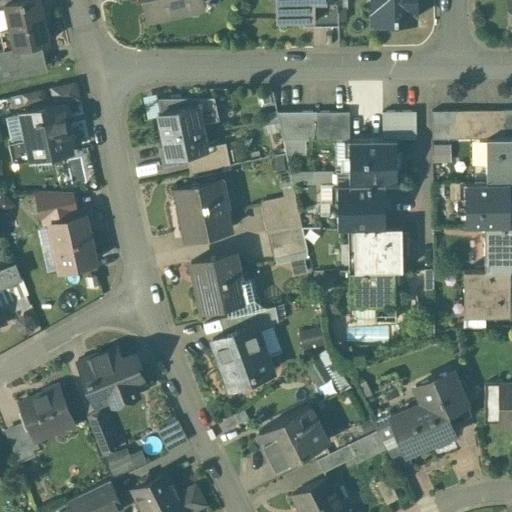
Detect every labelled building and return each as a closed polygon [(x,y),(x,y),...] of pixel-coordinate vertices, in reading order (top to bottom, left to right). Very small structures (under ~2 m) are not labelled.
[(12,0),(4,2),(4,3),(5,3),(11,31),(17,30),(20,44),(13,46),(14,47),(37,42),(48,40),(47,38),(46,39),(37,0),(12,0)] [(143,0),(147,16),(169,11),(168,6),(183,2),(193,8),(198,0),(143,0)] [(274,0),(275,20),(311,19),(313,19),(313,1),(325,1),(325,0),(274,0)] [(325,0),(325,1),(313,1),(313,19),(311,19),(311,25),(337,25),(337,0),(325,0)] [(413,0),(371,0),(371,13),(393,13),(393,18),(396,18),(413,18),(413,0)] [(37,42),(14,47),(13,46),(0,48),(0,76),(42,67),(37,42)] [(17,93),(0,96),(0,110),(20,106),(17,93)] [(60,101),(20,110),(20,112),(21,111),(27,137),(26,137),(30,157),(30,158),(70,149),(66,131),(65,131),(59,103),(60,103),(60,101)] [(196,104),(159,111),(166,143),(169,143),(172,154),(205,147),(196,104)] [(503,109),(479,110),(479,137),(485,137),(503,137),(503,109)] [(511,109),(503,109),(503,137),(511,136),(511,109)] [(415,110),(382,110),(382,111),(381,111),(382,138),(395,138),(415,138),(415,110)] [(455,110),(431,110),(431,138),(455,138),(455,110)] [(479,110),(455,110),(455,138),(479,137),(479,110)] [(315,111),(276,111),(282,139),(315,139),(315,111)] [(348,111),(315,111),(315,139),(349,139),(348,111)] [(511,136),(503,137),(485,137),(486,181),(508,181),(511,181),(511,136)] [(26,137),(7,142),(13,166),(18,165),(17,160),(30,157),(26,137)] [(382,138),(350,139),(350,155),(348,155),(348,183),(384,183),(396,182),(395,138),(382,138)] [(226,149),(189,157),(192,172),(229,164),(226,149)] [(218,179),(175,188),(185,237),(230,227),(225,208),(224,208),(218,179)] [(486,181),(464,182),(464,226),(483,225),(508,225),(508,181),(486,181)] [(348,183),(336,183),(336,227),(353,227),(385,226),(384,183),(348,183)] [(71,190),(35,190),(41,215),(43,223),(48,221),(76,215),(74,208),(75,208),(71,190)] [(295,198),(261,205),(267,232),(300,225),(295,198)] [(76,215),(48,221),(59,268),(95,260),(84,213),(76,215)] [(511,224),(508,225),(483,225),(484,269),(509,269),(511,269),(511,224)] [(300,225),(267,232),(273,258),(306,251),(300,225)] [(385,226),(353,227),(353,254),(358,254),(358,269),(353,269),(353,271),(393,270),(401,270),(401,226),(385,226)] [(234,252),(193,261),(198,287),(196,288),(201,309),(240,300),(237,285),(241,284),(234,252)] [(14,260),(0,265),(0,283),(20,276),(14,260)] [(484,269),(463,270),(463,310),(481,310),(481,315),(509,315),(509,269),(484,269)] [(353,271),(349,271),(349,304),(392,304),(392,317),(394,317),(393,270),(353,271)] [(253,298),(260,297),(256,275),(249,276),(253,298)] [(274,306),(232,315),(237,329),(254,323),(256,329),(278,321),(274,306)] [(237,329),(212,339),(229,386),(271,370),(256,329),(254,323),(237,329)] [(115,346),(89,357),(88,354),(87,354),(88,357),(80,360),(79,357),(78,357),(80,360),(78,361),(96,407),(111,401),(112,401),(114,401),(108,388),(128,380),(125,372),(120,358),(115,346)] [(131,353),(120,358),(125,372),(137,368),(131,353)] [(450,369),(415,383),(423,402),(390,416),(401,441),(405,451),(406,450),(433,439),(437,447),(451,441),(447,433),(453,431),(449,422),(438,395),(436,396),(434,390),(456,381),(450,369)] [(456,381),(434,390),(436,396),(438,395),(449,422),(470,413),(464,378),(456,381)] [(511,381),(483,382),(483,420),(511,420),(511,381)] [(44,391),(19,401),(34,439),(73,423),(57,384),(43,389),(44,391)] [(308,405),(258,430),(276,466),(322,443),(311,420),(315,418),(308,405)] [(102,409),(87,415),(101,453),(117,446),(102,409)] [(162,427),(172,447),(192,436),(182,416),(162,427)] [(17,425),(4,430),(17,461),(29,456),(17,425)] [(401,441),(386,448),(397,469),(411,463),(406,450),(405,451),(401,441)] [(348,443),(317,459),(323,471),(355,456),(348,443)] [(132,444),(110,450),(115,470),(137,464),(132,444)] [(165,471),(132,487),(144,511),(183,511),(186,511),(204,503),(194,485),(176,494),(165,471)] [(344,511),(327,475),(291,493),(300,511),(344,511)] [(397,497),(386,475),(375,481),(386,503),(386,502),(396,496),(396,498),(397,497)] [(109,479),(77,494),(83,508),(88,505),(91,511),(108,511),(122,506),(109,479)] [(83,508),(77,494),(66,499),(72,511),(91,511),(88,505),(83,508)]
